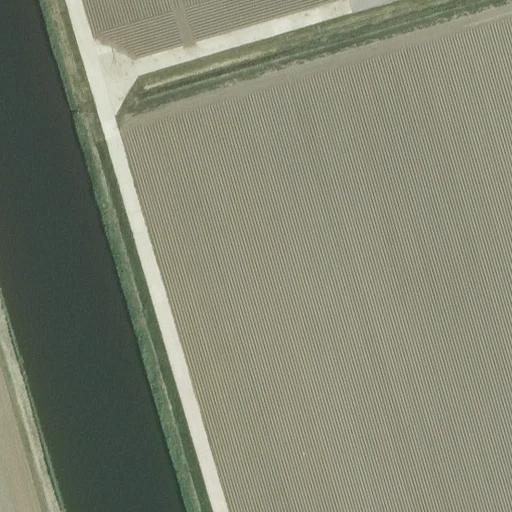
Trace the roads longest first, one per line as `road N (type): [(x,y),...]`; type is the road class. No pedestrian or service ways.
road 1 (track): [(217,511),(67,0)]
road 2 (track): [(91,80),(362,0)]
